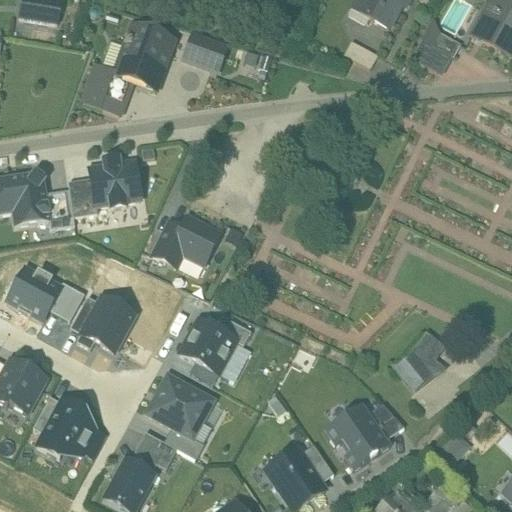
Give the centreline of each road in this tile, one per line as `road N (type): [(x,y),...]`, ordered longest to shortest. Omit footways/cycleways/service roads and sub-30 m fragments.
road 1 (residential): [(511,85),(218,116),(0,152)]
road 2 (residential): [(0,334),(130,404)]
